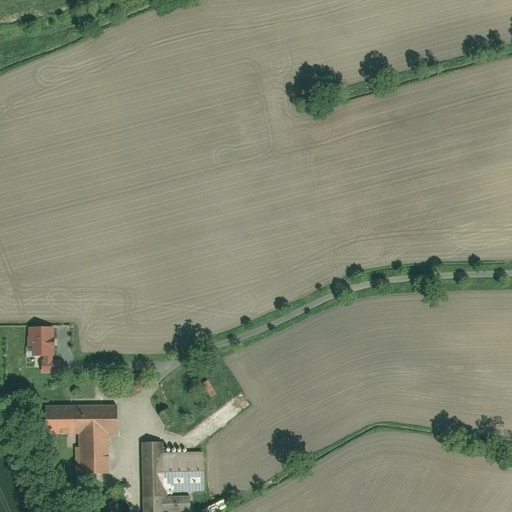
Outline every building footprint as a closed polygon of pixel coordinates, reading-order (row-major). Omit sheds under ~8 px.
[(56,328),(29,328),(29,349),(36,349),(35,360),(43,360),(43,376),(63,376),(63,359),(56,359),(56,328)] [(217,396),(208,382),(200,387),(209,401),(217,396)] [(118,408),(49,410),(50,438),(78,437),(80,477),(109,476),(108,437),(118,436),(118,408)] [(165,444),(141,444),(141,511),(190,511),(190,499),(166,499),(166,492),(203,492),(202,455),(165,456),(165,444)] [(103,504),(101,508),(100,511),(127,511),(127,507),(125,503),(122,500),(119,498),(114,497),(110,498),(106,500),(103,504)]
